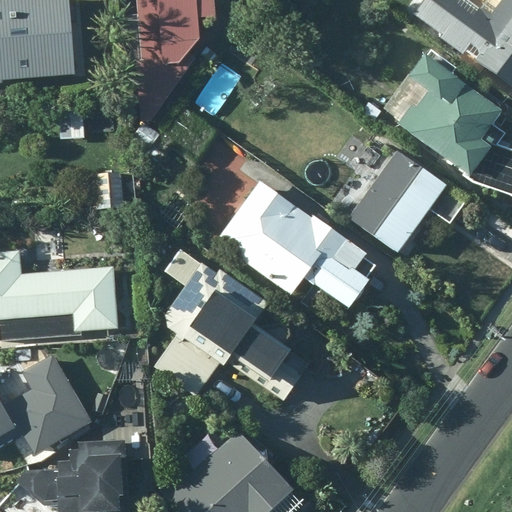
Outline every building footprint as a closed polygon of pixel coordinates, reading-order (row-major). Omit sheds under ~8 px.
[(0,83),(82,76),(73,0),(43,0),(0,5),(0,10),(2,33),(0,33),(0,83)] [(128,0),(139,123),(150,122),(181,79),(167,68),(180,68),(200,43),(198,22),(214,20),(212,0),(128,0)] [(290,29),(323,0),(270,0),(267,2),(290,29)] [(424,0),(415,14),(511,81),(511,0),(504,0),(491,20),(461,0),(424,0)] [(508,114),(431,58),(415,81),(431,92),(419,110),(415,107),(402,126),(475,178),(473,183),(511,196),(511,150),(488,142),(508,114)] [(57,108),(58,141),(86,140),(85,107),(57,108)] [(200,164),(221,134),(202,120),(196,129),(182,118),(166,140),(200,164)] [(142,124),(130,138),(147,152),(159,138),(142,124)] [(449,194),(451,192),(401,157),(356,222),(405,255),(435,211),(455,223),(467,207),(449,194)] [(126,209),(123,174),(101,176),(104,211),(126,209)] [(361,276),(373,259),(264,186),(224,245),(297,294),(308,278),(356,310),(374,284),(361,276)] [(23,253),(0,254),(0,322),(1,322),(3,343),(85,338),(85,333),(121,330),(118,271),(25,278),(23,253)] [(275,306),(224,272),(221,277),(205,265),(169,317),(172,331),(178,334),(154,369),(198,400),(225,361),(287,404),(307,375),(291,365),(299,354),(260,328),(275,306)] [(38,449),(92,419),(53,351),(26,366),(24,361),(0,374),(0,444),(27,430),(38,449)] [(306,511),(311,508),(240,434),(191,479),(186,473),(163,493),(180,511),(306,511)] [(130,511),(128,438),(72,439),(73,448),(65,449),(65,461),(53,461),(54,471),(24,472),(14,484),(43,507),(54,506),(54,511),(130,511)]
